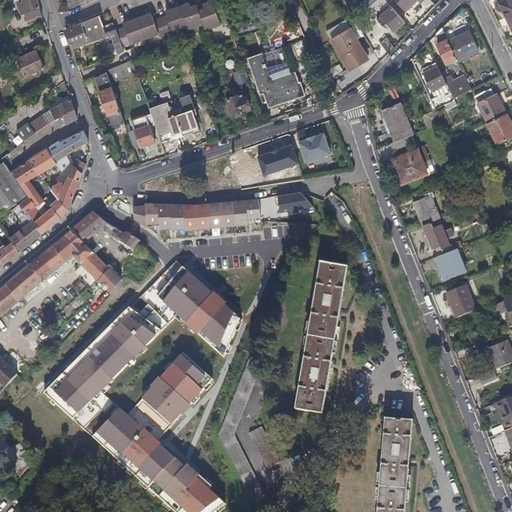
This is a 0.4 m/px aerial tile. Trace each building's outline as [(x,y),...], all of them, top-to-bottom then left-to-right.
[(38,4),(36,0),(22,0),(24,4),(19,6),(22,14),(34,10),(37,20),(43,18),(38,4)] [(401,15),(389,2),(386,0),(374,13),(379,18),(378,19),(385,26),(389,22),(397,30),(406,20),(402,16),(401,15)] [(401,15),(416,0),(422,0),(397,0),(386,0),(389,2),(401,15)] [(511,0),(499,0),(511,25),(511,0)] [(162,39),(189,30),(190,32),(205,26),(207,31),(229,23),(228,20),(223,5),(217,7),(214,1),(204,5),(205,9),(201,11),(198,6),(193,8),(191,5),(172,11),(172,12),(167,15),(167,17),(156,20),(154,15),(149,16),(148,13),(129,21),(130,24),(124,26),(124,27),(120,28),(127,48),(130,47),(161,36),(162,39)] [(104,28),(98,16),(78,25),(68,29),(66,30),(67,33),(72,47),(106,34),(104,28)] [(116,30),(115,27),(113,24),(104,28),(106,34),(110,32),(116,30)] [(127,48),(120,28),(117,30),(125,49),(127,48)] [(449,42),(449,41),(443,28),(436,34),(441,44),(438,46),(448,65),(451,64),(453,69),(456,68),(458,72),(463,69),(461,65),(459,61),(451,44),(449,42)] [(368,57),(360,45),(350,29),(341,35),(347,46),(356,60),(358,63),(368,57)] [(125,49),(117,30),(116,30),(110,32),(118,52),(125,49)] [(479,51),(470,32),(459,37),(460,40),(451,44),(459,61),(479,51)] [(356,60),(347,46),(341,35),(331,41),(349,69),(358,63),(356,60)] [(396,46),(387,36),(381,41),(390,53),(392,50),(396,46)] [(311,65),(302,40),(300,41),(301,44),(306,59),(309,66),(311,65)] [(306,59),(301,44),(300,41),(290,45),(287,46),(296,71),(309,66),(306,59)] [(198,60),(218,53),(215,45),(212,47),(204,49),(195,53),(198,60)] [(44,68),(36,51),(17,59),(25,77),(44,68)] [(305,94),(300,82),(299,82),(295,72),(271,80),(261,53),(247,58),(260,94),(263,93),(269,108),(305,95),(305,94)] [(116,84),(137,75),(132,62),(111,70),(116,84)] [(431,88),(446,81),(445,80),(439,67),(424,74),(431,88)] [(248,78),(246,71),(245,69),(233,73),(237,83),(248,78)] [(124,120),(119,105),(112,86),(107,71),(95,78),(101,95),(109,116),(116,113),(119,121),(124,121),(124,120)] [(474,91),(469,83),(467,77),(461,81),(460,78),(454,81),(452,77),(445,80),(446,81),(446,82),(451,90),(454,98),(469,90),(470,93),(474,91)] [(250,107),(246,97),(244,98),(242,94),(237,96),(236,94),(234,95),(232,87),(224,90),(226,97),(219,99),(226,119),(243,113),(242,110),(250,107)] [(508,114),(503,104),(500,105),(495,95),(491,87),(474,95),(489,123),(490,123),(508,114)] [(454,98),(451,90),(431,100),(436,109),(455,100),(454,98)] [(503,104),(498,93),(495,95),(500,105),(503,104)] [(199,130),(194,116),(197,114),(189,94),(149,108),(153,120),(162,144),(175,139),(174,135),(181,132),(183,136),(199,130)] [(76,113),(71,98),(51,110),(55,119),(62,115),(66,124),(78,118),(76,113)] [(415,135),(401,103),(382,111),(396,142),(404,139),(413,136),(415,135)] [(443,124),(437,110),(423,116),(428,130),(443,124)] [(511,122),(508,114),(490,123),(489,123),(492,129),(504,153),(507,152),(511,149),(511,122)] [(26,140),(43,128),(49,123),(44,117),(18,136),(23,142),(26,140)] [(155,142),(150,126),(135,131),(140,147),(155,142)] [(65,156),(87,141),(83,130),(77,134),(60,143),(58,141),(46,148),(45,149),(47,153),(52,158),(55,163),(62,171),(70,162),(69,161),(65,156)] [(140,147),(135,131),(128,133),(129,134),(134,149),(140,147)] [(329,152),(322,132),(314,135),(314,133),(305,136),(305,138),(297,140),(304,160),(329,152)] [(394,152),(417,143),(413,136),(404,139),(396,142),(390,144),(394,152)] [(292,144),(258,156),(265,176),(299,164),(292,144)] [(469,162),(460,144),(454,147),(461,160),(463,165),(469,162)] [(55,163),(52,158),(47,153),(45,149),(29,159),(39,173),(42,171),(49,166),(55,163)] [(428,174),(419,150),(397,159),(400,167),(396,168),(399,176),(403,174),(406,182),(428,174)] [(29,180),(39,173),(29,159),(26,161),(11,171),(19,183),(21,186),(29,180)] [(84,168),(85,164),(76,159),(74,163),(72,161),(71,163),(82,173),(84,168)] [(76,186),(81,175),(82,173),(71,163),(71,162),(70,162),(62,171),(68,176),(64,183),(58,181),(55,185),(51,189),(51,190),(54,193),(58,198),(62,204),(65,209),(68,204),(76,186)] [(50,180),(42,171),(39,173),(46,183),(51,189),(55,185),(50,180)] [(480,203),(472,184),(466,172),(463,173),(463,174),(476,205),(480,203)] [(43,200),(40,195),(32,184),(29,180),(21,186),(28,196),(34,205),(35,206),(38,204),(39,203),(40,204),(43,200)] [(307,190),(274,194),(277,217),(310,213),(307,190)] [(445,209),(437,190),(434,191),(436,194),(437,196),(435,198),(441,211),(445,209)] [(441,211),(435,198),(437,196),(436,194),(434,195),(428,197),(415,203),(424,225),(425,224),(433,221),(443,218),(441,211)] [(27,212),(34,205),(28,196),(12,209),(11,210),(18,219),(27,212)] [(58,219),(64,212),(65,209),(62,204),(58,198),(55,200),(50,205),(51,206),(49,208),(46,209),(47,211),(41,215),(40,214),(35,206),(34,205),(27,212),(33,220),(35,224),(42,233),(53,224),(58,219)] [(258,200),(130,202),(131,228),(259,225),(258,200)] [(122,232),(108,223),(97,215),(95,214),(77,228),(73,232),(84,243),(85,244),(94,235),(102,227),(110,235),(117,240),(130,249),(132,252),(122,263),(114,273),(115,274),(121,280),(124,276),(130,280),(131,281),(150,257),(137,246),(141,241),(129,233),(127,235),(122,232)] [(26,246),(42,233),(35,224),(33,220),(27,225),(16,234),(3,217),(1,219),(0,219),(0,225),(10,239),(12,242),(19,251),(26,246)] [(449,238),(456,236),(453,228),(446,231),(443,224),(436,227),(433,221),(425,224),(424,225),(428,235),(434,249),(438,247),(442,246),(443,250),(440,251),(442,255),(458,248),(461,247),(464,246),(462,241),(451,245),(449,238)] [(277,234),(287,247),(296,240),(287,227),(277,234)] [(95,254),(93,252),(85,244),(84,243),(73,232),(65,239),(54,247),(63,258),(67,263),(68,262),(75,257),(80,264),(82,266),(95,254)] [(267,262),(286,246),(275,233),(256,249),(267,262)] [(122,263),(94,235),(85,244),(93,252),(95,254),(102,261),(111,270),(114,273),(122,263)] [(13,256),(19,251),(12,242),(6,246),(5,246),(2,245),(0,246),(0,266),(2,265),(13,256)] [(67,263),(63,258),(54,247),(50,250),(42,256),(49,263),(55,272),(67,263)] [(468,272),(458,248),(442,255),(438,256),(444,270),(442,270),(447,281),(468,272)] [(111,270),(102,261),(95,254),(82,266),(88,271),(96,279),(100,282),(111,270)] [(55,272),(49,263),(42,256),(36,260),(30,265),(43,281),(54,273),(55,272)] [(444,270),(438,256),(437,257),(434,258),(440,271),(442,270),(444,270)] [(323,415),(348,268),(321,263),(295,410),(323,415)] [(0,314),(4,311),(24,295),(39,284),(43,281),(30,265),(24,270),(4,286),(0,289),(0,314)] [(150,297),(218,352),(244,320),(177,265),(150,297)] [(116,288),(119,285),(121,280),(115,274),(114,273),(111,270),(100,282),(107,290),(112,295),(116,288)] [(477,310),(467,286),(448,294),(458,318),(477,310)] [(511,326),(511,298),(500,304),(508,323),(509,323),(511,327),(511,326)] [(100,393),(151,337),(123,311),(50,391),(60,400),(57,404),(73,419),(85,405),(91,410),(79,423),(84,428),(101,408),(105,412),(113,404),(100,393)] [(511,349),(507,339),(487,348),(496,370),(511,362),(511,349)] [(136,408),(166,434),(211,381),(176,351),(137,397),(142,401),(136,408)] [(3,360),(0,357),(0,380),(7,387),(11,383),(18,374),(3,360)] [(498,378),(495,370),(484,374),(479,376),(483,384),(498,378)] [(236,435),(258,376),(245,371),(219,435),(252,501),(265,495),(236,435)] [(511,419),(511,396),(510,397),(496,403),(504,423),(511,419)] [(116,405),(88,435),(174,511),(215,511),(224,502),(116,405)] [(406,511),(414,422),(387,420),(378,511),(406,511)] [(281,462),(262,427),(250,433),(268,468),(281,462)]
